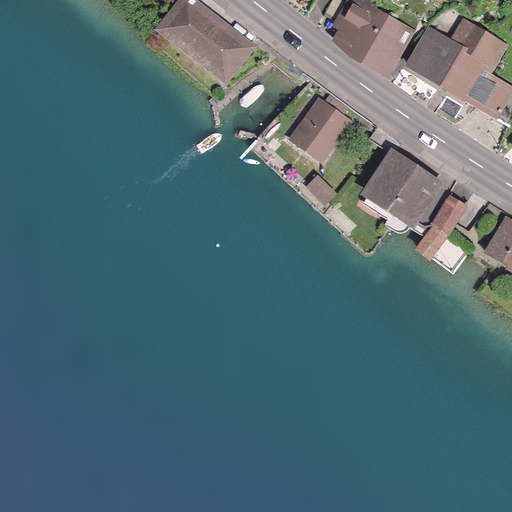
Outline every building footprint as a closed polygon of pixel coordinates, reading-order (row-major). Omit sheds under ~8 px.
[(221,94),(257,56),(196,0),(191,0),(158,36),(221,94)] [(389,76),(418,29),(378,4),(371,15),(356,6),(334,42),(389,76)] [(435,32),(408,73),(479,121),(506,81),(494,73),(509,50),(466,21),(451,43),(435,32)] [(358,126),(327,100),(291,143),(322,169),(358,126)] [(434,136),(422,155),(436,164),(448,145),(434,136)] [(369,193),(410,221),(435,183),(395,156),(369,193)] [(339,198),(322,181),(312,191),(328,209),(339,198)] [(475,203),(459,192),(441,222),(421,246),(436,259),(456,235),(475,203)] [(511,226),(508,225),(489,258),(506,267),(511,270),(511,226)]
